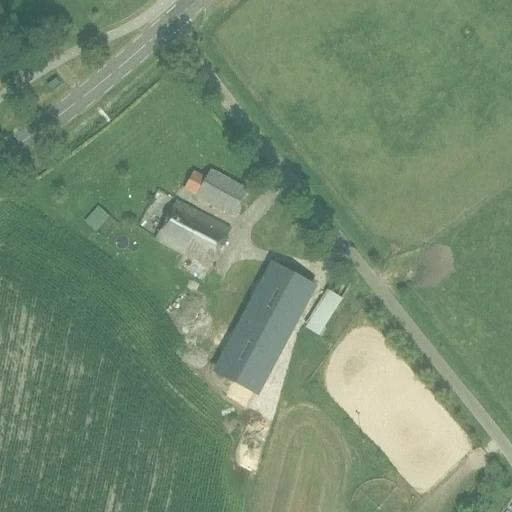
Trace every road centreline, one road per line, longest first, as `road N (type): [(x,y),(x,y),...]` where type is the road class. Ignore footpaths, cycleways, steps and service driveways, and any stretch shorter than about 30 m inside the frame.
road 1 (unclassified): [(167,26),(511,458)]
road 2 (tertiary): [(0,156),(167,26)]
